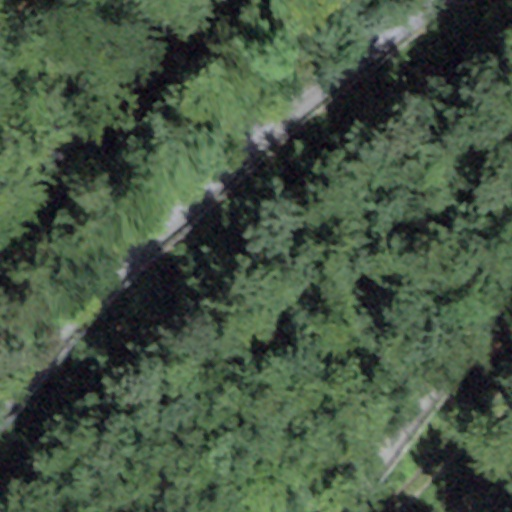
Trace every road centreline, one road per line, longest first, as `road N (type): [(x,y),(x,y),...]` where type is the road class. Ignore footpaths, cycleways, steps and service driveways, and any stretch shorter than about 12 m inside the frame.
road 1 (unclassified): [(0,405),(68,320),(247,149),(434,0)]
road 2 (unclassified): [(511,285),(337,511)]
road 3 (unclassified): [(180,0),(0,202)]
road 4 (track): [(383,511),(511,404)]
